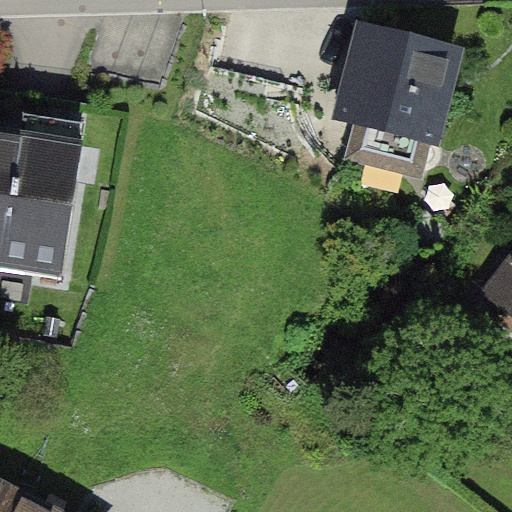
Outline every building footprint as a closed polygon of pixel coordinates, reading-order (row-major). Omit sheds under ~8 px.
[(473,43),(362,15),(338,105),(361,111),(439,131),(449,134),(473,43)] [(439,131),(361,111),(350,160),(427,179),(439,131)] [(89,131),(0,119),(0,279),(68,289),(89,131)] [(511,258),(485,293),(511,313),(511,258)] [(48,511),(0,487),(0,511),(48,511)]
